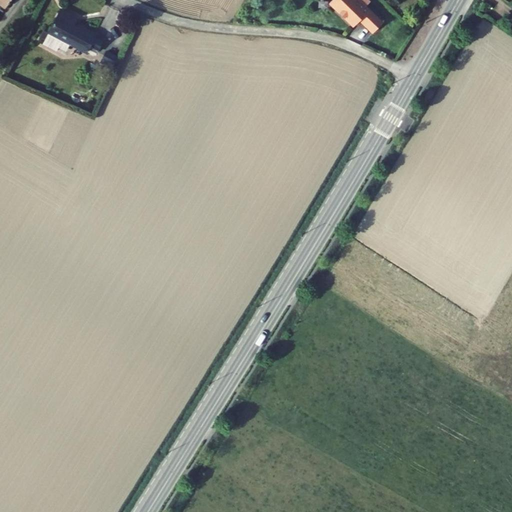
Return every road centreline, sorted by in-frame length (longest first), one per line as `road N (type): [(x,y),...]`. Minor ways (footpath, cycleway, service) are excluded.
road 1 (tertiary): [(413,78),(148,511)]
road 2 (residential): [(413,78),(333,40),(194,24),(127,0)]
